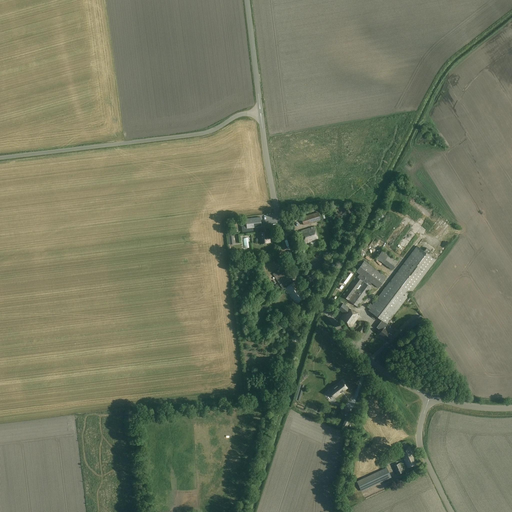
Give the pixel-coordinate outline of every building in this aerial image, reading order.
[(321,220),(319,213),(301,218),(303,225),(321,220)] [(378,234),(384,238),(398,219),(392,215),(378,234)] [(261,218),(247,219),(247,229),(262,227),(261,218)] [(318,240),(314,227),(301,231),(305,244),(318,240)] [(268,239),(267,232),(259,232),(260,244),(270,243),(270,239),(268,239)] [(417,246),(368,310),(382,321),(387,324),(436,260),(428,254),(431,251),(427,248),(424,251),(417,246)] [(399,260),(384,249),(377,258),(393,270),(399,260)] [(386,278),(364,262),(356,271),(360,274),(343,296),(358,307),(371,288),(369,286),(372,283),(379,288),(386,278)] [(273,274),(280,284),(283,289),(286,288),(285,289),(292,299),(293,298),(296,304),(305,298),(301,292),(301,289),(295,281),(292,283),(289,279),(292,276),(284,266),(273,274)] [(359,316),(343,304),(338,310),(344,314),(340,320),(351,328),(359,316)] [(425,322),(421,317),(418,319),(419,320),(409,327),(412,331),(425,322)] [(387,324),(382,321),(377,328),(382,331),(379,335),(388,341),(393,335),(386,330),(384,328),(387,324)] [(339,396),(344,401),(351,392),(346,388),(341,395),(337,391),(332,397),(336,400),(339,396)] [(350,410),(343,407),(340,412),(347,416),(350,410)] [(412,453),(409,446),(401,450),(405,460),(408,468),(416,465),(411,454),(412,453)] [(393,456),(383,461),(385,466),(395,461),(393,456)] [(402,469),(399,463),(394,466),(396,471),(395,472),(397,475),(404,472),(402,468),(402,469)] [(391,478),(387,468),(357,482),(361,491),(391,478)]
